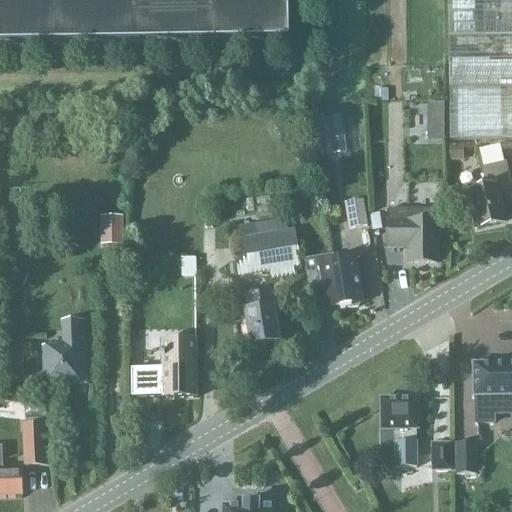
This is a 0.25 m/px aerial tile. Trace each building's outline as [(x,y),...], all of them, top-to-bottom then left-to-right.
[(0,0),(0,46),(290,42),(289,0),(0,0)] [(511,0),(449,0),(450,38),(451,142),(511,141),(511,0)] [(348,154),(344,117),(332,119),(337,155),(348,154)] [(499,192),(511,189),(511,186),(507,164),(483,169),(487,189),(468,193),(477,231),(507,224),(499,192)] [(370,226),(366,202),(347,205),(351,229),(370,226)] [(389,248),(410,248),(410,265),(438,265),(438,222),(437,211),(410,210),(390,211),(390,223),(389,223),(389,248)] [(103,218),(104,246),(126,246),(126,218),(103,218)] [(301,268),(295,232),(287,233),(285,221),(230,229),(231,242),(234,242),(240,278),(301,268)] [(356,259),(335,262),(334,257),(306,261),(311,287),(326,284),(330,310),(348,307),(349,309),(350,310),(359,309),(361,307),(360,305),(363,304),(356,259)] [(251,349),(281,344),(275,308),(263,310),(260,292),(244,294),(247,313),(246,313),(251,349)] [(45,387),(87,385),(85,322),(68,323),(69,344),(57,344),(57,348),(43,348),(45,387)] [(163,371),(133,371),(133,399),(164,399),(198,399),(197,342),(188,343),(163,343),(163,370),(163,371)] [(2,384),(25,384),(24,348),(1,349),(2,384)] [(511,364),(473,365),(473,399),(477,399),(477,425),(494,424),(494,409),(510,409),(510,398),(511,397),(511,364)] [(396,469),(402,469),(418,469),(417,431),(418,431),(418,399),(382,400),(382,431),(395,431),(396,469)] [(26,468),(46,467),(44,426),(24,427),(26,468)] [(450,445),(433,445),(433,471),(450,471),(450,445)] [(457,477),(477,477),(477,445),(457,445),(457,477)] [(0,456),(0,497),(24,497),(23,473),(1,474),(0,456)] [(279,511),(280,510),(280,508),(278,508),(259,508),(259,506),(259,504),(257,503),(257,504),(247,504),(247,503),(245,503),(245,506),(245,508),(226,508),(224,507),(224,510),(223,511),(279,511)]
